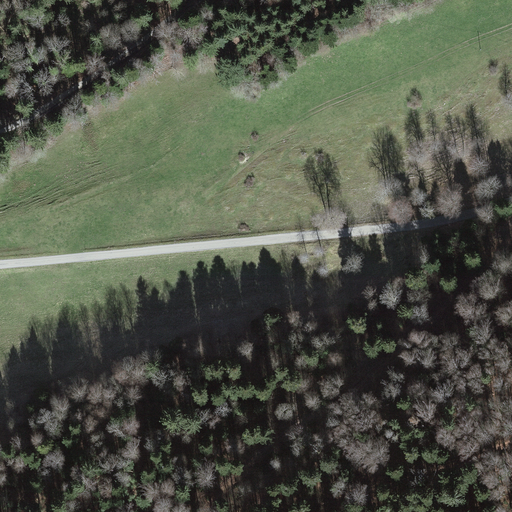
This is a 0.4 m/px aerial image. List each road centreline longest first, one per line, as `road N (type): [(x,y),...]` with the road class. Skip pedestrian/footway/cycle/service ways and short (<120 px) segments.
road 1 (unclassified): [(0,263),(424,222),(511,200)]
road 2 (unclassified): [(200,0),(98,80),(0,134)]
road 3 (track): [(311,511),(386,478),(511,442)]
